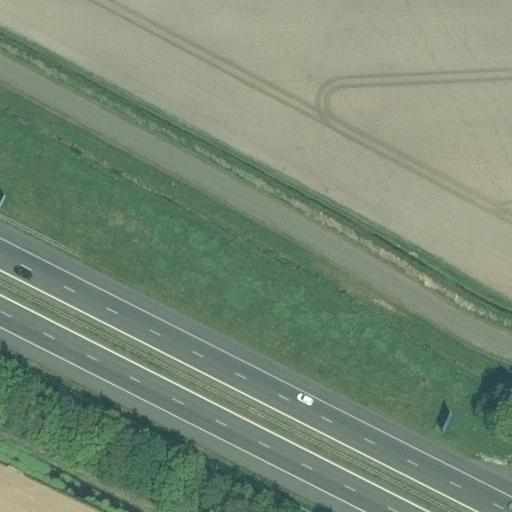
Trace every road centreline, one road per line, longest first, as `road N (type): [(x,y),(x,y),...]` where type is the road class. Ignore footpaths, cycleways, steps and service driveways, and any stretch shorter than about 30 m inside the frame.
road 1 (unclassified): [(0,69),(511,350)]
road 2 (motorway): [(507,511),(0,250)]
road 3 (motorway): [(0,315),(389,511)]
